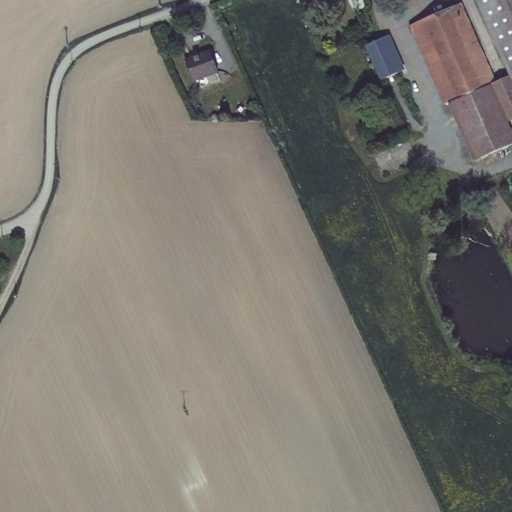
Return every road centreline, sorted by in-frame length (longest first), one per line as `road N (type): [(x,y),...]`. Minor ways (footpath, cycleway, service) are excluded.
road 1 (unclassified): [(0,231),(32,217),(43,199),(53,95),(68,58),(97,38),(202,0)]
road 2 (unknown): [(396,28),(461,168)]
